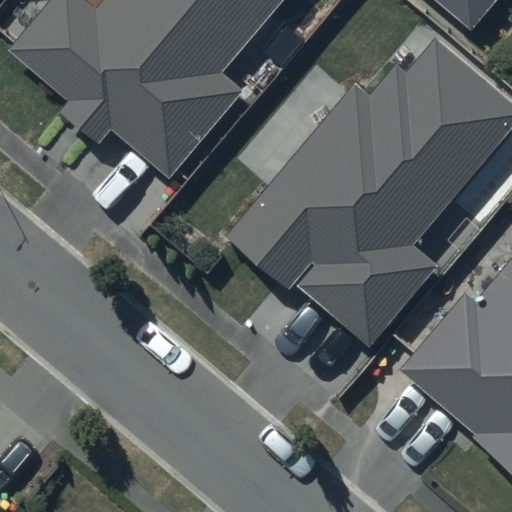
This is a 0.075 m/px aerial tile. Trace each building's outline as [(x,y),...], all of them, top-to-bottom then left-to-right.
[(280,0),(104,0),(98,7),(89,0),(48,0),(6,50),(68,102),(60,112),(98,145),(111,130),(170,179),(244,91),(220,71),(280,0)] [(439,0),(472,27),(494,0),(439,0)] [(511,129),(511,102),(437,38),(406,72),(397,65),(369,97),(355,84),(223,236),(288,291),(295,283),(369,346),(440,264),(414,242),(511,129)] [(511,262),(476,304),(464,294),(398,370),(511,466),(511,262)] [(0,511),(11,511),(12,511),(0,501),(0,511)]
